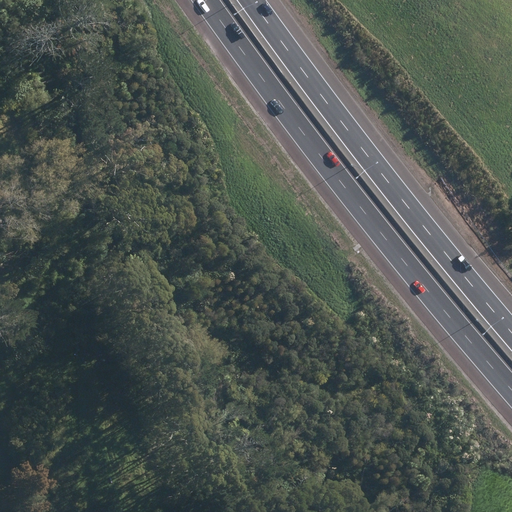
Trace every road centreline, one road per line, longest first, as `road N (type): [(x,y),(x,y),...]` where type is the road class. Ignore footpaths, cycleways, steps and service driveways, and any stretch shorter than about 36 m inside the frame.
road 1 (motorway): [(511,405),(313,162),(202,0)]
road 2 (motorway): [(251,0),(420,229),(511,338)]
